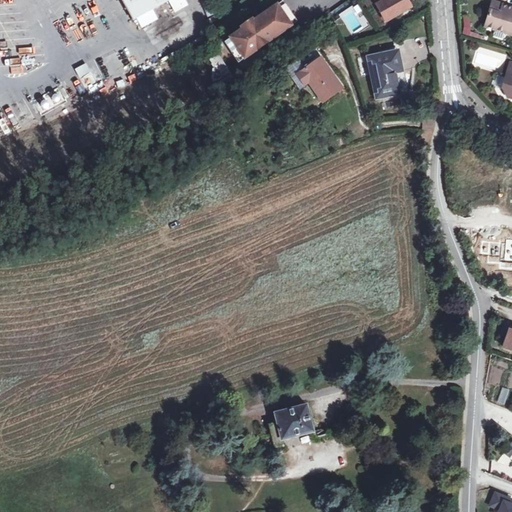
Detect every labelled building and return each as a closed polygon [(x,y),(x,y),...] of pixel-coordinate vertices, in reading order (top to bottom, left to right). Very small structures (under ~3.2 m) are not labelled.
[(121,0),(134,21),(170,0),(121,0)] [(374,0),(378,6),(387,21),(403,12),(412,7),(411,5),(407,0),(374,0)] [(293,28),(299,23),(285,3),(279,8),(255,25),(256,27),(247,34),(246,32),(233,41),(226,46),(241,66),(247,61),(293,28)] [(511,8),(493,3),(486,28),(497,32),(506,34),(511,36),(511,8)] [(246,32),(247,34),(256,27),(255,25),(253,23),(244,30),(246,32)] [(395,73),(402,71),(398,53),(370,59),(378,97),(400,93),(395,73)] [(214,84),(221,94),(236,83),(216,55),(215,55),(214,84)] [(307,70),(299,76),(306,85),(310,83),(324,102),(343,88),(321,59),(307,70)] [(299,76),(307,70),(300,61),(287,70),(294,79),(299,76)] [(511,64),(503,89),(509,98),(511,99),(511,64)] [(395,73),(400,93),(410,91),(405,71),(402,71),(395,73)] [(301,89),(306,85),(299,76),(294,79),(301,89)] [(61,86),(30,102),(39,118),(70,103),(61,86)] [(0,110),(0,120),(22,115),(19,106),(0,110)] [(511,351),(511,327),(511,326),(505,323),(501,335),(507,337),(504,348),(511,351)] [(274,424),(281,447),(284,446),(283,440),(314,432),(307,406),(276,415),(278,422),(274,424)] [(281,447),(274,424),(270,425),(277,448),(281,447)] [(511,458),(511,456),(511,438),(503,453),(511,458)] [(511,500),(496,493),(491,506),(501,510),(500,511),(511,511),(511,505),(509,505),(511,500)]
